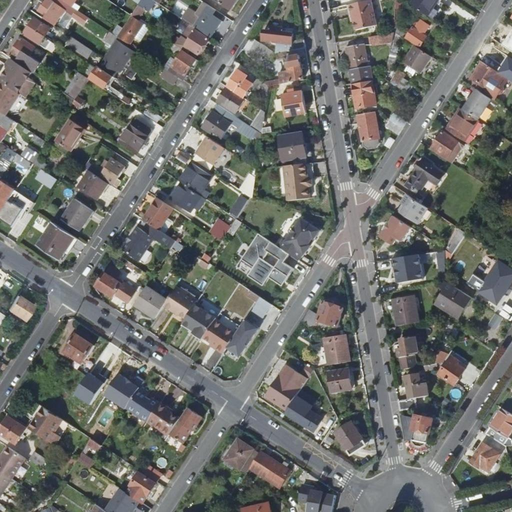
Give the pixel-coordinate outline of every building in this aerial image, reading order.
[(33,11),(54,25),(60,16),(57,14),(58,12),(61,8),(58,6),(48,0),(47,0),(44,4),(39,1),(33,11)] [(216,0),(232,10),(238,0),(216,0)] [(351,5),(357,31),(378,26),(373,0),(351,5)] [(414,0),(411,5),(427,15),(433,7),(434,8),(438,0),(414,0)] [(61,8),(73,16),(76,10),(69,5),(62,1),(58,6),(61,8)] [(205,10),(194,26),(198,29),(212,38),(226,16),(205,3),(202,8),(205,10)] [(72,17),(84,24),(88,18),(76,10),(73,16),(72,17)] [(183,18),(191,24),(193,20),(185,15),(183,18)] [(131,16),(117,37),(128,44),(134,37),(143,23),(131,16)] [(24,34),(46,49),(50,41),(44,37),(36,32),(42,23),(34,18),(24,34)] [(406,38),(421,48),(427,38),(424,36),(430,27),(419,19),(406,38)] [(42,23),(36,32),(44,37),(50,28),(42,23)] [(147,26),(143,23),(134,37),(138,39),(147,26)] [(194,26),(192,25),(182,38),(179,36),(175,43),(189,53),(192,49),(200,55),(210,40),(196,31),(198,29),(194,26)] [(395,26),(395,34),(402,38),(405,34),(397,29),(398,28),(395,26)] [(263,30),(262,40),(269,41),(276,42),(276,46),(286,47),(286,50),(290,50),(290,51),(305,49),(304,41),(292,42),(293,34),(277,32),(274,32),(263,30)] [(393,43),(395,34),(371,37),(372,46),(393,43)] [(66,44),(87,57),(92,50),(70,36),(66,44)] [(21,38),(10,55),(18,60),(17,62),(32,72),(34,73),(41,63),(30,55),(35,47),(21,38)] [(112,50),(99,67),(113,76),(113,77),(118,70),(121,72),(124,68),(127,70),(124,74),(133,80),(145,62),(133,55),(135,53),(118,41),(112,50)] [(173,55),(164,68),(165,68),(161,75),(174,84),(178,77),(181,79),(184,74),(186,76),(192,67),(193,68),(199,60),(189,53),(175,43),(172,42),(166,51),(173,55)] [(256,50),(271,60),(276,53),(261,43),(256,50)] [(346,48),(350,71),(352,86),(353,85),(372,82),(370,68),(368,68),(364,46),(346,48)] [(414,46),(404,63),(422,74),(433,58),(414,46)] [(281,73),(283,85),(293,83),(293,81),(304,79),(300,56),(287,58),(289,71),(281,73)] [(8,69),(0,81),(2,82),(19,93),(32,72),(17,62),(11,58),(7,65),(8,69)] [(484,63),(473,79),(489,90),(486,95),(494,101),(498,96),(503,95),(506,91),(505,86),(509,80),(500,74),(484,63)] [(90,64),(82,75),(89,79),(95,69),(90,64)] [(95,69),(89,79),(119,98),(122,94),(108,84),(113,76),(99,67),(97,66),(95,69)] [(239,70),(228,87),(244,98),(250,89),(247,88),(249,85),(244,82),(248,76),(239,70)] [(392,82),(403,90),(406,86),(401,83),(407,75),(400,70),(392,82)] [(76,95),(85,82),(77,77),(68,89),(76,95)] [(19,93),(2,82),(0,84),(0,111),(6,115),(20,94),(19,93)] [(353,85),(358,117),(377,114),(378,113),(373,82),(372,82),(353,85)] [(228,87),(218,101),(226,107),(228,104),(231,105),(232,103),(238,106),(239,105),(240,106),(245,98),(244,98),(228,87)] [(477,90),(464,111),(479,121),(493,100),(477,90)] [(283,101),(285,118),(307,115),(302,92),(282,96),(282,97),(283,101)] [(74,101),(72,104),(79,107),(83,101),(82,100),(77,97),(74,101)] [(143,104),(138,111),(151,120),(156,113),(143,104)] [(219,105),(204,127),(222,140),(232,124),(241,130),(240,131),(253,140),(257,134),(261,137),(262,134),(250,126),(219,105)] [(261,109),(250,126),(262,134),(263,128),(265,112),(261,109)] [(0,141),(0,142),(14,120),(6,115),(0,111),(0,141)] [(452,125),(448,131),(465,142),(479,121),(464,111),(454,126),(452,125)] [(358,117),(362,142),(363,143),(364,147),(369,150),(378,149),(382,145),(377,114),(358,117)] [(394,114),(390,121),(391,121),(403,130),(407,124),(394,114)] [(71,119),(57,140),(71,150),(85,130),(71,119)] [(136,120),(121,142),(138,153),(142,147),(145,144),(153,131),(136,120)] [(387,127),(399,136),(403,130),(391,121),(387,127)] [(444,131),(432,148),(448,158),(447,160),(452,163),(464,146),(444,131)] [(282,137),(286,161),(307,157),(305,146),(304,138),(303,134),(282,137)] [(35,141),(44,147),(47,142),(38,136),(35,141)] [(225,148),(208,137),(193,159),(208,169),(212,163),(214,164),(225,148)] [(8,147),(0,159),(0,176),(16,152),(8,147)] [(103,172),(100,177),(109,182),(117,188),(121,180),(118,178),(126,166),(113,157),(103,172)] [(19,163),(14,170),(21,174),(26,167),(19,163)] [(191,163),(180,181),(182,183),(190,188),(199,194),(204,187),(199,184),(206,173),(191,163)] [(308,178),(306,164),(283,167),(287,202),(310,199),(309,188),(311,187),(312,185),(312,180),(310,178),(308,178)] [(422,164),(408,186),(421,195),(431,180),(439,186),(446,176),(432,167),(430,169),(422,164)] [(103,172),(93,165),(90,170),(100,177),(103,172)] [(90,170),(80,184),(100,197),(109,182),(100,177),(90,170)] [(206,173),(199,184),(204,187),(211,177),(206,173)] [(180,181),(170,175),(167,179),(179,188),(182,183),(180,181)] [(0,181),(0,209),(0,210),(0,218),(12,227),(23,210),(13,203),(12,205),(7,201),(14,191),(0,181)] [(197,199),(187,192),(190,188),(182,183),(179,188),(171,199),(189,211),(197,199)] [(406,207),(402,213),(419,225),(429,209),(408,194),(402,204),(406,207)] [(158,198),(144,219),(145,220),(149,222),(157,228),(160,230),(168,217),(174,208),(158,198)] [(75,199),(62,219),(79,231),(92,210),(75,199)] [(402,204),(398,211),(402,213),(406,207),(402,204)] [(237,219),(226,212),(211,233),(222,240),(237,219)] [(168,217),(160,230),(165,233),(173,221),(168,217)] [(412,228),(395,217),(391,223),(390,222),(385,230),(386,231),(382,237),(394,246),(398,239),(403,242),(412,228)] [(321,232),(302,219),(298,227),(296,226),(293,227),(289,232),(290,235),(291,236),(287,243),(284,240),(279,247),(290,255),(298,260),(300,261),(304,255),(305,256),(311,247),(309,246),(313,240),(315,241),(321,232)] [(149,222),(144,230),(138,226),(132,235),(133,235),(129,241),(128,240),(122,249),(140,260),(155,238),(167,246),(172,238),(165,233),(160,230),(157,228),(149,222)] [(55,224),(39,247),(61,261),(70,247),(72,249),(78,240),(55,224)] [(461,230),(447,251),(453,256),(467,234),(461,230)] [(285,263),(290,255),(279,247),(259,234),(248,250),(249,251),(243,260),(254,268),(249,276),(264,286),(270,278),(280,285),(284,281),(286,282),(294,270),(285,263)] [(211,257),(206,254),(203,259),(208,262),(211,257)] [(394,259),(398,285),(422,281),(419,256),(394,259)] [(174,261),(168,271),(173,274),(179,265),(174,261)] [(511,271),(500,263),(481,292),(497,303),(511,281),(511,271)] [(136,291),(124,283),(122,284),(121,283),(118,281),(115,280),(120,273),(111,266),(106,273),(105,273),(96,286),(113,298),(115,295),(128,304),(136,291)] [(440,300),(437,305),(452,314),(462,321),(474,300),(464,294),(447,282),(442,289),(445,291),(440,299),(440,300)] [(145,286),(134,303),(155,318),(163,306),(167,300),(145,286)] [(167,300),(163,306),(171,311),(172,309),(178,313),(177,314),(185,318),(195,302),(174,289),(167,300)] [(17,296),(8,309),(23,320),(33,306),(17,296)] [(271,304),(261,297),(254,307),(253,308),(265,316),(272,305),(271,304)] [(393,300),(397,328),(419,324),(414,297),(393,300)] [(203,307),(195,302),(185,318),(181,324),(188,328),(190,327),(194,330),(192,333),(202,339),(202,338),(214,320),(215,319),(203,311),(203,307)] [(324,303),(319,317),(311,311),(302,323),(313,330),(319,322),(338,327),(344,308),(324,303)] [(236,334),(214,320),(202,338),(215,347),(214,349),(222,354),(226,349),(230,344),(236,334)] [(259,329),(245,320),(241,327),(236,334),(230,344),(226,349),(240,358),(243,353),(259,329)] [(94,345),(76,333),(65,351),(83,363),(94,345)] [(398,349),(400,358),(401,358),(403,370),(418,368),(415,355),(419,354),(416,336),(401,339),(403,345),(400,346),(400,349),(398,349)] [(324,341),(329,367),(349,362),(345,337),(324,341)] [(451,359),(440,375),(455,385),(466,370),(458,364),(460,362),(454,358),(452,360),(451,359)] [(288,412),(309,380),(287,366),(281,375),(284,376),(274,391),(272,390),(266,398),(271,402),(288,412)] [(349,369),(329,373),(333,392),(352,390),(349,369)] [(407,376),(411,400),(430,397),(428,383),(421,384),(419,374),(407,376)] [(128,407),(149,421),(161,403),(152,398),(151,399),(147,397),(153,386),(145,381),(128,407)] [(314,391),(320,402),(328,399),(322,387),(314,391)] [(399,404),(400,413),(418,410),(416,400),(399,404)] [(307,407),(318,415),(322,409),(311,402),(307,407)] [(149,421),(170,436),(171,435),(181,419),(168,410),(169,408),(161,403),(149,421)] [(44,407),(30,429),(56,446),(62,437),(55,434),(64,420),(60,418),(44,407)] [(307,407),(299,421),(305,424),(310,428),(316,432),(325,419),(318,415),(307,407)] [(181,419),(171,435),(184,443),(193,430),(194,431),(204,417),(189,408),(181,419)] [(511,415),(503,409),(486,435),(505,448),(511,446),(511,441),(511,440),(508,438),(511,431),(511,415)] [(9,417),(0,431),(0,433),(17,444),(27,429),(9,417)] [(401,417),(406,443),(412,442),(412,443),(416,447),(422,448),(427,447),(429,435),(431,435),(434,421),(417,417),(416,420),(401,417)] [(64,420),(55,434),(62,437),(70,424),(64,420)] [(352,423),(338,434),(350,451),(365,440),(352,423)] [(85,434),(82,440),(88,445),(92,439),(85,434)] [(103,446),(92,439),(88,445),(90,446),(99,452),(103,446)] [(231,444),(222,457),(246,473),(260,453),(240,440),(235,447),(231,444)] [(484,443),(471,462),(480,469),(482,467),(489,472),(501,455),(484,443)] [(26,458),(9,447),(0,460),(0,470),(12,479),(26,458)] [(84,452),(78,460),(91,469),(95,462),(90,459),(91,457),(86,453),(84,452)] [(282,466),(262,452),(251,469),(281,489),(292,472),(286,469),(289,465),(285,462),(282,466)] [(38,454),(33,462),(43,468),(47,461),(38,454)] [(67,460),(75,465),(78,460),(70,455),(67,460)] [(146,474),(158,482),(162,475),(150,467),(146,474)] [(0,498),(13,479),(12,479),(0,470),(0,498)] [(140,472),(157,483),(158,482),(146,474),(141,471),(140,472)] [(87,477),(79,472),(75,478),(83,483),(87,477)] [(144,504),(157,483),(140,472),(131,486),(133,487),(128,494),(144,504)] [(314,488),(304,486),(299,501),(311,504),(309,511),(333,511),(337,496),(324,493),(313,491),(314,488)] [(272,511),(270,502),(244,508),(244,511),(272,511)]
